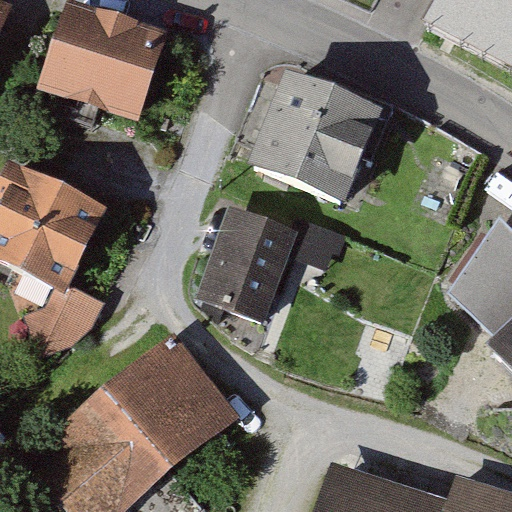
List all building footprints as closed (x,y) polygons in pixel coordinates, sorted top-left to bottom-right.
[(511,0),(463,0),(448,30),(511,62),(511,0)] [(0,105),(30,22),(0,10),(0,105)] [(196,50),(91,13),(62,96),(167,133),(196,50)] [(409,124),(306,81),(267,174),(371,217),(409,124)] [(131,221),(33,170),(0,233),(0,255),(57,285),(30,336),(86,365),(116,308),(92,295),(131,221)] [(295,227),(248,211),(214,308),(284,332),(306,267),(329,275),(345,229),(299,213),(295,227)] [(511,241),(462,296),(511,342),(511,351),(509,354),(511,356),(511,241)] [(144,511),(240,431),(183,363),(45,479),(73,511),(144,511)] [(511,511),(511,505),(470,492),(464,511),(458,511),(355,480),(345,511),(511,511)]
